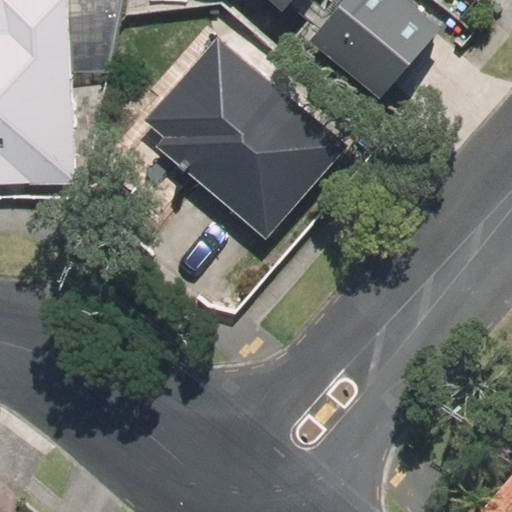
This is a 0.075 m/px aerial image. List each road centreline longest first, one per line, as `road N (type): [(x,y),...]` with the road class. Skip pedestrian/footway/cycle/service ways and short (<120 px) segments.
road 1 (residential): [(245,502),(511,191)]
road 2 (residential): [(0,346),(85,378),(245,502)]
